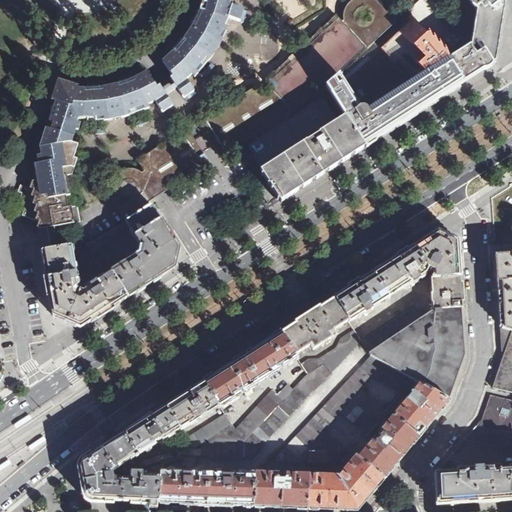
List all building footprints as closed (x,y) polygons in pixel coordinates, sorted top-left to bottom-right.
[(171,79),(184,98),(194,91),(183,75),(188,70),(190,72),(206,54),(208,51),(213,55),(214,54),(212,53),(216,46),(218,47),(219,47),(213,43),(215,40),(224,20),(226,17),(236,20),(239,20),(242,9),(229,5),(230,0),(204,0),(201,11),(200,13),(195,11),(190,22),(195,24),(193,28),(185,40),(183,42),(179,39),(172,48),(175,51),(169,58),(163,63),(173,77),(171,79)] [(343,21),(342,22),(366,48),(368,49),(396,22),(381,6),(377,2),(374,0),(352,0),(351,1),(348,4),(345,8),(344,12),(343,16),(343,21)] [(472,26),(469,46),(447,61),(461,84),(462,84),(475,75),(490,66),(495,62),(500,33),(505,3),(501,0),(466,0),(475,11),(472,26)] [(273,91),(292,112),(294,114),(366,48),(342,22),(336,15),(264,81),(273,91)] [(425,36),(411,21),(380,50),(394,65),(397,62),(411,76),(421,71),(424,75),(447,61),(447,59),(444,52),(442,53),(439,46),(436,47),(433,40),(430,41),(428,35),(425,36)] [(346,119),(363,146),(364,147),(365,146),(364,144),(372,140),(373,141),(461,84),(447,61),(424,75),(366,113),(364,109),(362,109),(346,119)] [(55,123),(75,130),(78,131),(80,124),(77,123),(79,115),(81,116),(106,114),(111,113),(112,117),(120,116),(121,118),(120,111),(127,109),(140,105),(146,102),(145,100),(151,96),(153,99),(163,113),(173,106),(159,87),(157,88),(147,74),(140,78),(132,81),(130,76),(119,80),(121,85),(117,87),(108,88),(103,90),(100,90),(99,85),(87,85),(88,91),(70,90),(67,97),(58,95),(50,121),(55,123)] [(354,106),(336,78),(326,88),(330,94),(345,118),(346,119),(362,109),(364,109),(362,106),(358,109),(356,105),(354,106)] [(58,95),(67,97),(70,90),(71,84),(59,80),(54,93),(58,95)] [(211,115),(199,122),(210,140),(220,157),(289,114),(292,112),(273,91),(267,95),(260,84),(211,115)] [(264,170),(345,118),(330,94),(306,110),(305,109),(298,112),(300,114),(249,146),(264,170)] [(196,118),(208,110),(202,101),(190,108),(196,118)] [(173,132),(185,125),(179,115),(167,123),(173,132)] [(346,119),(345,118),(264,170),(269,177),(272,182),(271,183),(275,190),(276,189),(282,198),(363,146),(346,119)] [(62,176),(62,177),(72,175),(77,159),(74,158),(78,145),(71,143),(75,130),(55,123),(52,130),(48,128),(41,148),(42,156),(38,156),(40,164),(59,160),(62,176)] [(126,222),(151,206),(149,202),(160,195),(210,164),(200,147),(188,129),(176,137),(138,161),(145,171),(142,173),(138,171),(133,169),(128,169),(124,170),(119,172),(115,175),(112,178),(110,183),(109,188),(109,192),(111,198),(126,222)] [(39,180),(62,176),(59,160),(40,164),(36,165),(37,173),(38,173),(39,180)] [(41,229),(50,228),(80,222),(77,206),(68,208),(62,177),(62,176),(39,180),(38,181),(32,182),(30,188),(21,185),(18,192),(22,193),(20,200),(23,201),(21,208),(25,209),(22,216),(36,221),(36,220),(40,221),(37,228),(41,229)] [(272,182),(269,177),(256,186),(267,204),(279,197),(280,199),(282,198),(276,189),(275,190),(271,183),(272,182)] [(111,273),(127,298),(152,282),(174,268),(178,248),(169,233),(151,206),(126,222),(141,245),(139,255),(111,273)] [(45,251),(54,249),(52,238),(50,228),(41,229),(43,239),(45,251)] [(432,278),(459,276),(457,242),(437,232),(427,239),(393,261),(373,274),(388,297),(411,283),(412,284),(419,280),(424,274),(427,268),(435,272),(432,278)] [(96,249),(109,242),(104,235),(92,242),(96,249)] [(96,249),(92,242),(86,244),(93,255),(98,252),(96,249)] [(71,246),(54,249),(45,251),(41,252),(42,254),(43,254),(47,279),(46,279),(47,281),(46,281),(47,287),(48,287),(49,290),(53,316),(81,328),(104,313),(106,312),(106,313),(107,312),(106,311),(108,309),(109,308),(110,310),(111,309),(112,307),(127,298),(111,273),(85,290),(84,293),(76,290),(78,285),(76,274),(78,274),(78,271),(75,272),(71,246)] [(511,254),(496,256),(497,282),(511,281),(511,254)] [(388,297),(373,274),(334,299),(348,321),(349,322),(364,313),(365,315),(371,310),(370,309),(388,297)] [(434,310),(461,309),(459,276),(432,278),(433,295),(432,295),(432,302),(433,302),(434,310)] [(511,281),(497,282),(500,328),(511,331),(511,281)] [(348,321),(334,299),(282,333),(296,355),(310,346),(313,349),(330,339),(328,334),(348,321)] [(368,354),(421,319),(418,315),(413,306),(360,341),(361,342),(368,354)] [(424,387),(448,400),(464,356),(461,309),(434,310),(436,353),(424,387)] [(436,353),(434,310),(423,317),(421,319),(368,354),(370,357),(412,380),(420,384),(424,387),(436,353)] [(331,374),(361,342),(360,341),(354,331),(340,339),(335,350),(319,360),(322,366),(331,374)] [(511,331),(493,388),(511,392),(511,331)] [(296,355),(282,333),(242,358),(258,383),(278,370),(277,368),(282,365),(283,367),(297,358),(296,355)] [(412,380),(370,357),(360,368),(373,378),(374,376),(402,392),(412,380)] [(258,383),(242,358),(204,382),(220,408),(232,400),(233,402),(240,398),(239,396),(240,395),(239,393),(243,390),(246,394),(251,390),(250,388),(258,383)] [(301,365),(307,375),(322,366),(319,360),(309,359),(301,365)] [(315,391),(331,374),(322,366),(307,375),(305,377),(293,390),(244,443),(205,442),(192,449),(183,455),(252,458),(314,390),(315,391)] [(383,411),(384,409),(362,390),(367,385),(354,374),(339,391),(374,421),(383,411)] [(220,408),(204,382),(203,383),(204,384),(198,388),(197,386),(166,407),(180,429),(218,405),(220,408)] [(393,416),(418,437),(448,400),(424,387),(420,384),(393,416)] [(244,443),(293,390),(287,385),(280,393),(279,391),(276,395),(272,391),(235,430),(244,443)] [(376,423),(374,421),(339,391),(311,421),(322,432),(340,413),(366,435),(376,423)] [(476,426),(503,432),(511,406),(511,405),(511,401),(490,395),(483,418),(478,424),(476,426)] [(510,434),(511,433),(511,405),(511,406),(503,432),(510,434)] [(180,429),(166,407),(124,434),(124,435),(138,456),(180,429)] [(33,414),(17,423),(19,427),(35,417),(33,414)] [(205,442),(232,425),(225,415),(185,439),(188,444),(192,449),(205,442)] [(358,459),(383,479),(393,468),(406,451),(418,437),(393,416),(378,434),(381,437),(376,443),(373,440),(358,459)] [(322,432),(311,421),(277,458),(287,458),(287,462),(295,462),(314,441),(322,432)] [(205,442),(244,443),(235,430),(232,425),(205,442)] [(511,448),(511,433),(510,434),(503,432),(476,426),(464,440),(503,449),(511,448)] [(334,442),(322,432),(314,441),(332,456),(342,445),(336,440),(334,442)] [(44,435),(29,445),(31,449),(46,438),(44,435)] [(159,503),(161,472),(160,472),(160,466),(154,465),(154,476),(141,475),(141,474),(132,474),(130,472),(126,472),(122,466),(130,461),(131,462),(134,460),(133,459),(135,457),(136,458),(138,457),(138,456),(124,435),(87,459),(81,464),(81,473),(82,473),(83,476),(81,476),(81,479),(83,478),(84,484),(82,484),(83,486),(84,486),(84,491),(87,497),(97,499),(122,500),(122,501),(131,501),(131,502),(133,502),(133,501),(139,501),(139,502),(143,503),(144,502),(149,502),(150,503),(159,503)] [(331,462),(332,456),(314,441),(295,462),(331,462)] [(192,449),(188,444),(175,452),(178,457),(183,455),(192,449)] [(308,476),(307,509),(331,510),(356,511),(383,479),(358,459),(357,458),(356,457),(339,478),(308,476)] [(9,458),(0,464),(0,469),(12,461),(9,458)] [(195,459),(183,459),(183,467),(186,467),(186,472),(188,473),(195,473),(195,459)] [(439,505),(510,501),(508,470),(489,471),(489,469),(465,470),(465,473),(437,474),(439,505)] [(245,475),(195,473),(188,473),(161,472),(159,503),(180,504),(203,505),(244,506),(253,507),(255,474),(254,474),(254,475),(245,475)] [(277,475),(255,474),(253,507),(257,507),(272,507),(307,509),(308,476),(287,475),(286,480),(277,480),(277,475)]
